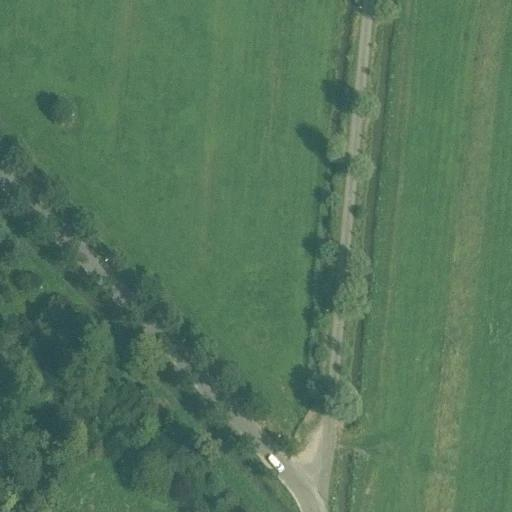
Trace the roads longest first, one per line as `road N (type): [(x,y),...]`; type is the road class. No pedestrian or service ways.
road 1 (unclassified): [(368,0),(315,507)]
road 2 (tertiary): [(315,507),(0,177)]
